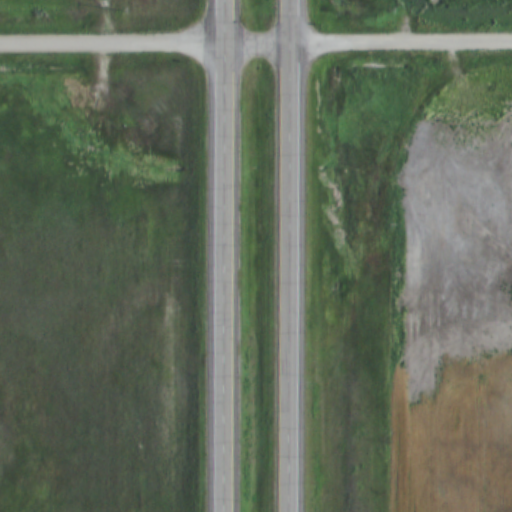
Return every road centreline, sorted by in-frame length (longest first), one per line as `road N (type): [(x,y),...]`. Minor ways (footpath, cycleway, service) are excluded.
road 1 (trunk): [(287,511),(290,0)]
road 2 (trunk): [(225,0),(223,511)]
road 3 (tertiary): [(225,44),(0,43)]
